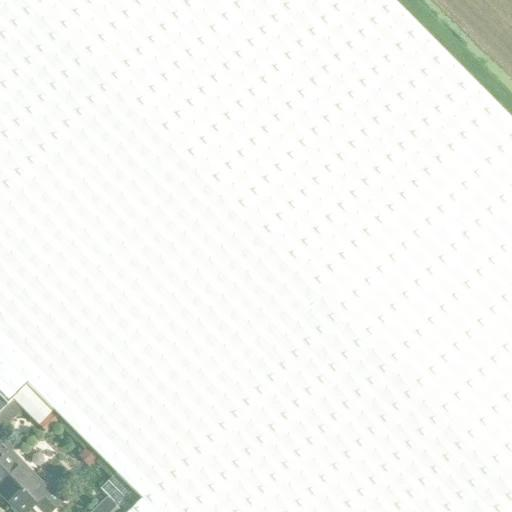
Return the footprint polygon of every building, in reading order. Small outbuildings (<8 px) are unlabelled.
[(0,433),(22,411),(38,426),(47,418),(51,414),(54,412),(142,501),(130,511),(511,511),(511,122),(390,0),(206,0),(0,204),(0,433)] [(0,0),(0,204),(206,0),(0,0)] [(47,418),(38,426),(46,434),(55,425),(59,421),(51,414),(47,418)] [(15,511),(30,511),(36,506),(41,511),(52,511),(63,501),(51,489),(49,492),(10,454),(13,451),(2,440),(0,441),(0,491),(7,498),(4,501),(15,511)] [(87,448),(78,457),(90,469),(99,460),(87,448)] [(118,511),(108,501),(97,511),(118,511)]
